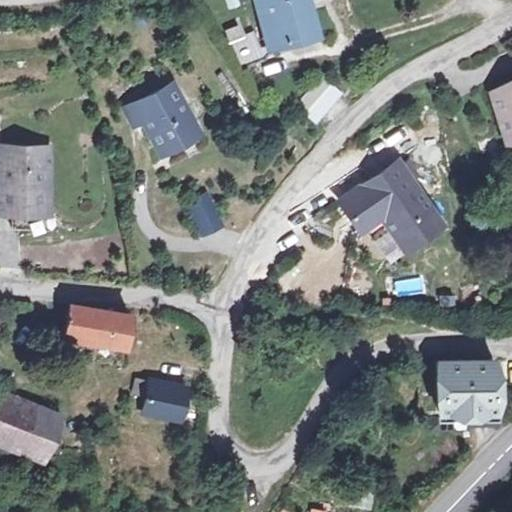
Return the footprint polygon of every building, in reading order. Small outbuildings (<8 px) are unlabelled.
[(309,0),(259,0),(269,44),(313,33),(307,10),(312,9),(309,0)] [(245,21),(225,28),(239,64),(259,57),(245,21)] [(511,74),(509,80),(487,86),(502,133),(511,130),(511,74)] [(346,93),(326,75),(305,102),(322,125),(346,93)] [(172,85),(136,103),(144,121),(158,148),(196,130),(172,85)] [(136,103),(126,107),(135,125),(144,121),(136,103)] [(511,130),(502,133),(509,161),(511,160),(511,130)] [(44,146),(0,148),(0,212),(16,212),(16,205),(35,203),(35,210),(49,209),(44,146)] [(338,195),(358,224),(378,210),(400,243),(438,218),(396,155),(338,195)] [(209,236),(225,228),(210,196),(193,204),(209,236)] [(16,205),(16,212),(0,212),(0,222),(12,221),(50,218),(49,209),(35,210),(35,203),(16,205)] [(12,221),(12,231),(55,228),(55,218),(50,218),(12,221)] [(362,293),(366,277),(339,271),(335,287),(362,293)] [(136,312),(71,306),(68,335),(133,340),(136,312)] [(497,359),(443,363),(443,388),(443,415),(497,412),(497,359)] [(187,376),(151,376),(149,408),(185,409),(187,376)] [(443,415),(443,388),(425,388),(425,415),(443,415)] [(65,415),(0,389),(0,445),(43,462),(65,415)] [(497,412),(443,415),(443,423),(504,421),(504,412),(497,412)]
